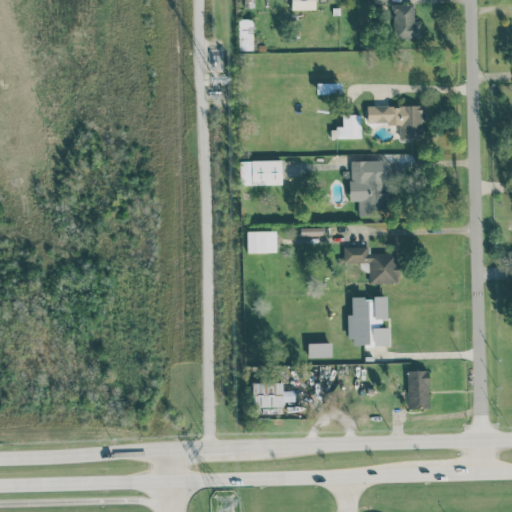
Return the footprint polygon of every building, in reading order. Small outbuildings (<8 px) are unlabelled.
[(313,0),(290,0),(290,9),(314,9),(313,0)] [(413,21),(413,3),(391,4),(392,39),(421,38),(421,20),(413,21)] [(238,19),(239,49),(252,49),(251,19),(238,19)] [(366,106),(367,123),(398,122),(399,136),(421,136),(421,105),(388,106),(388,105),(366,106)] [(359,114),(341,114),(342,127),(330,128),(330,138),(360,137),(359,114)] [(281,184),(280,159),(239,160),(239,184),(281,184)] [(358,213),(383,212),(382,179),(367,180),(367,160),(349,160),(350,183),(357,182),(358,213)] [(275,230),(246,231),(246,252),(275,252),(275,230)] [(368,283),(397,283),(397,252),(366,253),(366,246),(342,246),(343,263),(360,262),(360,269),(368,269),(368,283)] [(386,296),(350,297),(351,314),(347,314),(348,346),(388,345),(388,327),(380,327),(380,318),(387,318),(386,296)] [(307,343),(307,357),(331,356),(330,342),(307,343)] [(407,408),(428,408),(427,369),(406,370),(407,408)] [(281,382),(251,383),(252,407),(283,406),(283,401),(294,400),(293,390),(282,390),(281,382)]
